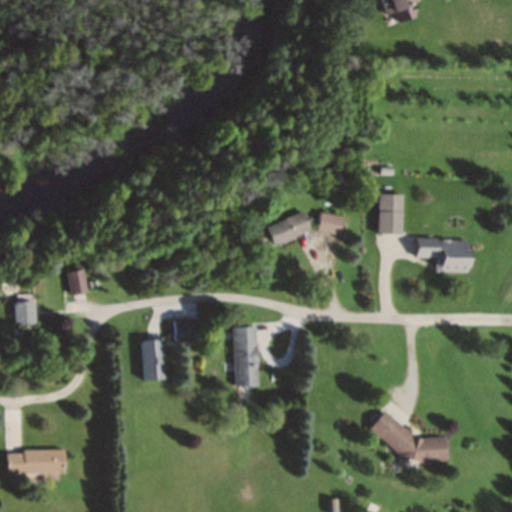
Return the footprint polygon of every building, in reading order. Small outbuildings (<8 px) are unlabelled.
[(388,0),(395,24),(415,18),(411,3),(419,1),(418,0),(388,0)] [(376,233),(400,233),(400,193),(376,193),(376,233)] [(254,228),(261,247),(309,230),(302,211),(254,228)] [(316,230),(339,234),(342,215),(318,212),(316,230)] [(471,238),(416,237),(415,257),(434,258),(434,271),(470,271),(471,238)] [(66,293),(82,294),(83,268),(67,267),(66,293)] [(10,326),(32,326),(32,295),(10,295),(10,326)] [(195,318),(172,318),(172,339),(195,339),(195,318)] [(230,326),(232,386),(256,385),(254,326),(230,326)] [(162,378),(162,338),(140,338),(140,378),(162,378)] [(446,459),(446,436),(414,437),(381,411),(367,429),(407,460),(446,459)] [(4,450),(4,472),(63,472),(63,449),(4,450)]
